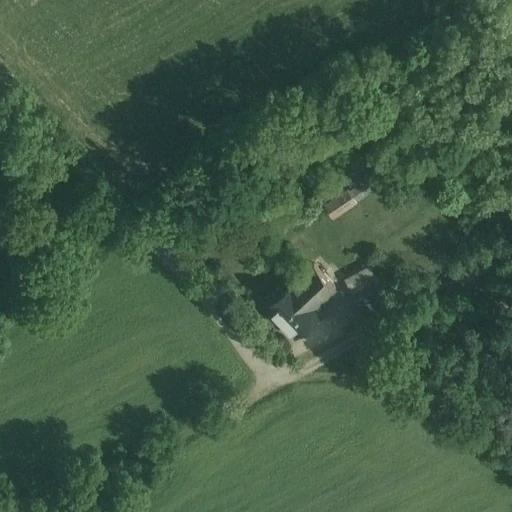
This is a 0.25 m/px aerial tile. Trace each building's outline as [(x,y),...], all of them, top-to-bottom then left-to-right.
[(368,135),(357,120),(346,128),(356,143),(368,135)] [(353,167),(318,190),(326,202),(350,186),(357,196),(377,183),(370,173),(361,179),(353,167)] [(350,186),(326,202),(334,212),(357,196),(350,186)] [(315,263),(269,305),(271,308),(297,335),(322,312),(316,305),(336,287),(315,263)] [(349,275),(354,287),(380,276),(374,264),(349,275)] [(351,300),(333,310),(339,321),(357,311),(351,300)] [(358,312),(340,322),(346,332),(364,322),(358,312)]
